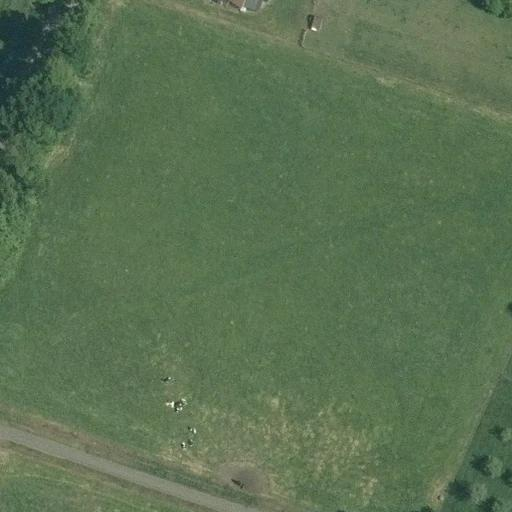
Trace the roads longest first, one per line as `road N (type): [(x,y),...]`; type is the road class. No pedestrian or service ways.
road 1 (unclassified): [(234,511),(0,432)]
road 2 (unclassified): [(0,149),(66,0)]
